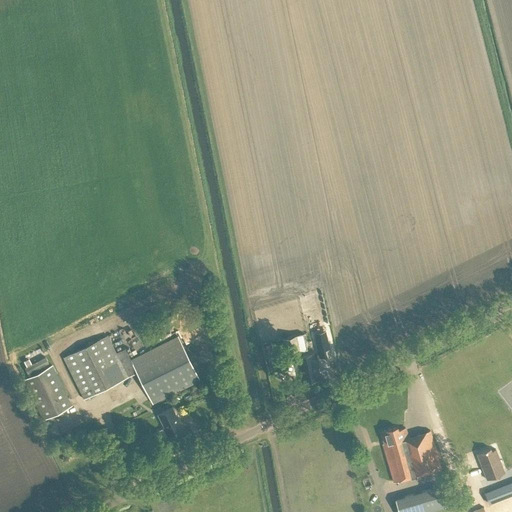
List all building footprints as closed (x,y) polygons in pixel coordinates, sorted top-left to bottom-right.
[(325,330),(313,333),(319,356),(330,354),(325,330)] [(307,349),(304,333),(283,337),(286,353),(307,349)] [(106,335),(62,357),(83,398),(135,371),(151,402),(198,379),(177,336),(130,360),(123,347),(114,351),(106,335)] [(312,352),(292,356),(298,382),(317,378),(313,362),(314,362),(312,352)] [(28,357),(22,361),(29,374),(50,363),(45,355),(31,362),(28,357)] [(23,378),(42,418),(70,404),(50,365),(23,378)] [(176,414),(172,405),(157,413),(163,426),(162,426),(167,436),(183,428),(180,421),(181,420),(177,413),(176,414)] [(380,431),(384,442),(381,443),(382,444),(384,452),(393,481),(431,470),(441,467),(429,429),(408,436),(405,426),(397,428),(397,426),(380,431)] [(489,447),(476,452),(487,478),(504,471),(495,448),(491,450),(489,447)] [(395,497),(398,511),(421,511),(445,506),(439,485),(395,497)] [(483,505),(504,497),(501,487),(480,495),(483,505)]
